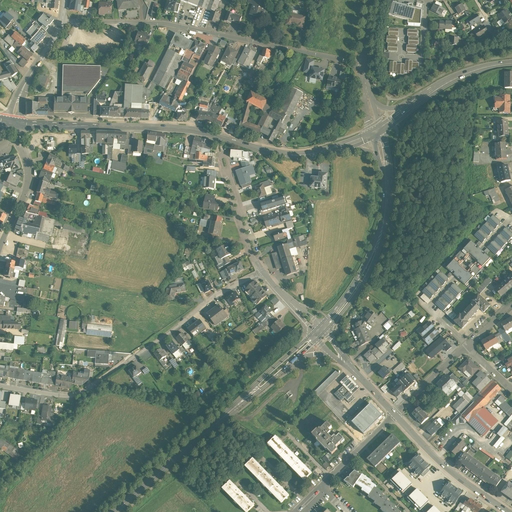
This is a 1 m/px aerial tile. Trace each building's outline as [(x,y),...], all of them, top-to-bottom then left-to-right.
[(70,0),(69,11),(79,12),(80,6),(79,6),(79,5),(80,0),(70,0)] [(137,0),(119,0),(120,2),(117,2),(118,10),(124,9),(124,8),(133,6),(133,8),(138,7),(137,0)] [(180,5),(173,3),(173,2),(167,0),(165,11),(174,13),(174,12),(178,13),(180,5)] [(200,0),(198,7),(207,10),(210,0),(200,0)] [(219,1),(215,0),(210,0),(207,10),(212,12),(215,13),(219,1)] [(256,1),(255,1),(254,5),(251,14),(262,17),(266,5),(256,1)] [(421,24),(422,10),(412,7),(412,4),(409,4),(408,6),(392,2),(389,14),(393,15),(392,16),(408,21),(408,23),(421,24)] [(110,4),(99,4),(99,7),(98,8),(98,9),(99,11),(99,14),(100,15),(102,15),(103,14),(110,14),(110,4)] [(444,9),(434,4),(431,11),(441,16),(444,9)] [(466,10),(462,4),(455,9),(459,15),(466,10)] [(510,19),(505,11),(500,15),(505,23),(510,19)] [(215,13),(212,12),(208,21),(217,24),(220,15),(215,13)] [(242,17),(228,12),(224,21),(231,24),(232,22),(239,24),(242,17)] [(13,20),(6,13),(2,17),(6,20),(6,21),(9,23),(13,20)] [(297,16),(288,14),(286,25),(291,26),(292,22),(298,24),(297,27),(302,28),(305,18),(297,16)] [(49,20),(43,15),(38,20),(43,25),(46,28),(48,25),(49,25),(53,20),(51,18),(49,20)] [(476,15),(468,20),(472,25),(480,20),(476,15)] [(6,20),(2,17),(0,19),(0,22),(5,29),(10,23),(9,23),(6,21),(6,20)] [(41,28),(34,22),(32,25),(33,26),(39,31),(41,28)] [(247,25),(241,23),(238,32),(244,34),(247,25)] [(39,31),(33,26),(26,33),(32,39),(39,31)] [(484,26),(474,32),(478,39),(487,33),(484,26)] [(495,30),(488,34),(492,40),(498,36),(495,30)] [(46,37),(39,31),(32,39),(30,41),(36,47),(46,37)] [(26,42),(16,32),(11,38),(16,42),(21,47),(21,46),(26,42)] [(147,35),(142,32),(141,34),(137,33),(134,41),(143,44),(145,40),(147,35)] [(192,41),(176,33),(170,43),(171,44),(158,69),(173,77),(183,58),(187,50),(192,41)] [(417,38),(410,37),(410,46),(417,46),(418,38),(417,38)] [(460,40),(454,39),(452,39),(452,37),(450,37),(449,38),(449,46),(452,47),(452,45),(460,46),(460,40)] [(36,47),(30,41),(28,43),(30,44),(27,47),(33,53),(37,48),(36,47)] [(195,41),(194,43),(191,42),(187,50),(194,53),(200,56),(205,46),(202,45),(202,44),(198,42),(198,43),(195,41)] [(16,42),(12,46),(18,52),(18,53),(27,61),(32,56),(21,46),(21,47),(16,42)] [(396,44),(389,44),(388,52),(396,52),(397,44),(396,44)] [(212,47),(211,47),(209,52),(204,63),(212,67),(219,51),(212,47)] [(238,52),(228,47),(221,61),(231,66),(232,64),(234,58),(238,52)] [(194,53),(187,50),(183,58),(190,61),(194,53)] [(242,57),(238,64),(239,64),(240,62),(248,67),(247,68),(247,69),(255,53),(251,51),(250,52),(245,50),(242,57)] [(271,51),(263,50),(262,57),(261,58),(264,58),(269,59),(271,51)] [(237,59),(234,65),(237,67),(239,64),(238,64),(242,57),(239,55),(237,59)] [(146,64),(144,63),(136,77),(143,82),(154,63),(149,60),(146,64)] [(305,73),(312,74),(314,62),(307,60),(305,73)] [(195,67),(184,62),(176,79),(183,82),(186,84),(187,82),(195,67)] [(267,67),(261,64),(257,62),(254,68),(264,72),(267,67)] [(413,62),(405,62),(405,66),(404,71),(412,71),(412,69),(413,63),(413,62)] [(17,73),(12,65),(6,68),(9,72),(4,73),(7,78),(11,76),(17,73)] [(405,66),(397,65),(396,73),(396,74),(404,74),(404,71),(405,66)] [(100,67),(62,66),(61,98),(87,99),(87,96),(100,80),(100,67)] [(324,70),(313,68),(312,74),(311,78),(322,80),(324,70)] [(173,77),(158,69),(151,82),(156,84),(167,90),(173,77)] [(45,77),(40,75),(36,86),(41,88),(43,82),(46,83),(47,78),(45,77)] [(341,80),(333,78),(333,77),(329,76),(326,87),(339,90),(341,80)] [(132,93),(131,110),(134,109),(134,104),(144,104),(156,84),(151,82),(147,90),(143,88),(132,87),(132,93)] [(177,102),(175,106),(178,108),(190,83),(187,82),(186,84),(183,82),(174,100),(177,102)] [(278,132),(277,133),(280,134),(282,135),(303,93),(292,87),(292,89),(280,112),(286,115),(282,123),(278,132)] [(165,94),(162,92),(157,102),(160,104),(162,100),(165,94)] [(267,101),(251,92),(247,102),(251,105),(262,110),(267,101)] [(118,93),(115,93),(110,105),(113,106),(117,96),(118,93)] [(101,96),(96,96),(96,100),(94,99),(93,110),(97,110),(98,110),(99,103),(101,103),(105,103),(105,102),(106,97),(105,96),(105,97),(101,97),(101,96)] [(510,97),(499,97),(499,98),(495,98),(495,109),(499,109),(499,114),(510,114),(510,97)] [(61,99),(49,99),(49,103),(49,111),(47,111),(47,116),(54,116),(54,112),(68,112),(68,114),(74,114),(74,112),(87,113),(87,99),(61,98),(61,99)] [(170,104),(162,100),(160,104),(176,112),(178,108),(175,106),(170,104)] [(271,103),(267,101),(262,110),(265,112),(266,113),(270,107),(271,103)] [(251,105),(247,102),(239,127),(244,128),(246,123),(251,105)] [(38,104),(26,103),(26,116),(39,116),(39,110),(39,105),(38,105),(38,104)] [(219,106),(214,103),(210,110),(215,112),(219,106)] [(218,116),(219,116),(220,115),(221,112),(222,111),(223,107),(219,105),(219,106),(215,112),(214,114),(218,116)] [(119,108),(115,108),(115,109),(109,109),(108,117),(124,118),(124,110),(119,110),(119,108)] [(280,112),(273,108),(269,114),(268,116),(273,118),(277,121),(282,123),(286,115),(280,112)] [(109,109),(101,109),(100,110),(100,116),(100,117),(108,117),(109,109)] [(141,110),(134,109),(131,110),(124,110),(124,118),(140,118),(141,110)] [(199,112),(198,112),(198,114),(196,114),(195,116),(197,117),(196,120),(205,121),(206,114),(199,112)] [(265,112),(258,126),(262,128),(268,116),(269,114),(266,113),(265,112)] [(208,114),(206,114),(205,121),(211,122),(214,115),(208,114)] [(226,118),(220,115),(219,116),(215,124),(221,127),(226,118)] [(262,128),(260,132),(268,136),(269,136),(272,132),(267,130),(273,118),(268,116),(262,128)] [(226,119),(222,127),(226,129),(230,121),(226,119)] [(226,129),(231,131),(232,127),(235,128),(236,127),(236,126),(236,123),(235,123),(230,121),(226,129)] [(282,123),(277,121),(273,130),(278,132),(282,123)] [(507,121),(498,122),(499,138),(508,137),(507,121)] [(255,127),(246,123),(244,128),(253,131),(255,127)] [(272,132),(269,136),(268,136),(266,140),(273,143),(273,142),(276,135),(277,133),(278,132),(273,130),(272,132)] [(89,132),(81,132),(81,139),(85,139),(85,140),(89,140),(89,139),(89,132)] [(126,133),(114,132),(113,139),(113,141),(117,141),(121,142),(125,142),(126,139),(126,133)] [(157,134),(148,133),(147,141),(156,142),(157,134)] [(165,135),(157,134),(156,142),(156,146),(164,147),(165,135)] [(213,142),(203,140),(201,147),(204,148),(211,150),(213,142)] [(142,142),(134,142),(133,146),(133,152),(134,153),(140,153),(142,142)] [(505,143),(495,144),(496,152),(506,151),(505,143)] [(196,145),(193,145),(192,148),(190,153),(193,154),(196,154),(196,153),(201,153),(210,153),(211,150),(204,148),(201,147),(196,145)] [(248,153),(243,153),(244,152),(231,150),(230,157),(240,158),(247,159),(248,153)] [(506,151),(496,152),(496,160),(506,159),(506,151)] [(57,158),(50,155),(46,163),(53,167),(56,161),(57,158)] [(122,155),(120,163),(112,161),(111,169),(125,173),(127,156),(122,155)] [(16,157),(0,162),(0,165),(2,170),(13,166),(13,169),(19,167),(16,157)] [(46,163),(43,168),(43,170),(52,173),(54,167),(53,167),(46,163)] [(243,169),(236,171),(241,186),(241,185),(250,183),(247,174),(254,172),(252,166),(249,167),(243,169)] [(270,166),(265,168),(268,174),(273,172),(270,166)] [(507,166),(498,168),(501,183),(510,181),(507,166)] [(52,173),(43,170),(40,178),(41,178),(48,181),(52,173)] [(14,175),(11,174),(7,182),(6,182),(10,184),(16,186),(20,178),(15,176),(14,175)] [(319,174),(319,179),(312,178),(311,187),(325,189),(327,174),(319,174)] [(211,177),(207,177),(205,176),(204,188),(214,189),(215,177),(211,177)] [(39,181),(36,192),(38,193),(36,197),(42,198),(43,195),(48,196),(50,190),(45,189),(47,184),(39,181)] [(263,185),(255,188),(259,198),(266,196),(263,185)] [(499,201),(493,189),(488,191),(494,204),(499,201)] [(214,199),(205,198),(204,202),(205,202),(203,208),(216,211),(217,207),(218,207),(218,203),(218,202),(216,202),(215,202),(215,204),(213,203),(214,199)] [(283,198),(274,201),(276,208),(280,207),(286,205),(283,198)] [(269,202),(261,204),(263,212),(276,208),(274,201),(273,200),(269,202)] [(32,206),(26,204),(22,212),(29,215),(30,211),(32,206)] [(282,213),(275,215),(277,220),(281,218),(282,222),(290,220),(290,217),(289,215),(288,214),(287,212),(291,211),(287,212),(282,213)] [(275,215),(267,218),(270,226),(274,225),(274,227),(278,225),(277,220),(275,215)] [(478,232),(474,236),(482,244),(484,242),(484,241),(488,236),(489,237),(490,235),(490,234),(494,230),(495,230),(497,228),(496,228),(501,223),(493,215),(487,222),(488,224),(485,227),(484,225),(480,229),(482,230),(479,233),(478,232)] [(26,220),(19,217),(14,231),(22,234),(26,223),(25,223),(26,220)] [(45,218),(38,217),(36,226),(34,233),(36,233),(41,234),(43,227),(45,218)] [(55,221),(45,218),(43,227),(52,229),(53,230),(54,226),(55,221)] [(203,220),(201,219),(199,226),(206,227),(206,225),(210,226),(211,221),(203,220)] [(212,222),(211,221),(210,226),(208,234),(218,236),(221,224),(212,222)] [(82,227),(64,222),(62,228),(62,230),(81,234),(82,227)] [(33,225),(26,223),(22,234),(21,237),(27,238),(27,234),(36,236),(36,233),(34,233),(36,226),(33,225)] [(52,229),(43,227),(41,234),(49,236),(51,236),(53,230),(52,229)] [(489,246),(487,248),(495,255),(499,252),(497,251),(500,248),(501,249),(505,245),(504,244),(507,241),(508,242),(511,237),(511,233),(506,228),(502,233),(501,232),(499,234),(500,235),(495,240),(495,239),(493,241),(494,241),(489,246)] [(282,231),(273,234),(275,241),(284,238),(283,235),(282,231)] [(41,234),(36,233),(36,236),(35,240),(48,243),(49,236),(41,234)] [(304,235),(288,240),(289,244),(292,243),(294,248),(295,248),(307,244),(304,235)] [(466,287),(491,259),(480,250),(470,241),(445,268),(456,277),(466,287)] [(225,245),(217,250),(220,255),(219,255),(220,257),(216,259),(219,264),(217,265),(219,268),(230,262),(229,260),(226,261),(225,258),(231,254),(228,249),(229,249),(229,248),(227,248),(225,245)] [(287,245),(278,248),(279,253),(282,261),(291,258),(289,250),(287,245)] [(25,250),(18,248),(16,256),(23,258),(24,258),(24,254),(25,250)] [(294,248),(289,250),(291,258),(292,258),(294,257),(297,256),(295,248),(294,248)] [(279,253),(273,255),(277,269),(284,267),(282,261),(279,253)] [(291,258),(282,261),(284,267),(286,275),(296,272),(292,258),(291,258)] [(14,267),(22,269),(24,261),(13,259),(13,262),(15,263),(14,267)] [(13,262),(7,261),(5,268),(13,270),(14,267),(15,263),(13,262)] [(240,262),(232,266),(234,269),(236,273),(243,269),(240,262)] [(13,270),(5,268),(4,276),(7,277),(7,278),(9,279),(10,277),(12,278),(12,277),(14,278),(15,274),(13,273),(13,270)] [(425,288),(422,292),(430,299),(432,298),(432,297),(436,293),(438,291),(442,286),(443,286),(444,284),(449,279),(441,272),(434,278),(436,280),(433,283),(431,281),(428,285),(430,286),(427,290),(425,288)] [(511,275),(495,290),(494,290),(501,297),(504,294),(504,295),(506,293),(506,292),(511,287),(511,275)] [(206,283),(201,285),(205,293),(213,289),(209,282),(206,283)] [(261,289),(255,282),(245,291),(252,298),(261,290),(261,289)] [(484,282),(476,290),(480,294),(488,286),(484,282)] [(184,283),(172,285),(169,291),(167,290),(165,298),(173,300),(175,293),(185,291),(184,283)] [(205,292),(200,283),(197,285),(201,294),(205,292)] [(437,302),(435,304),(443,312),(447,308),(445,307),(448,304),(449,305),(453,301),(451,300),(454,297),(456,298),(462,291),(454,284),(449,289),(447,291),(448,291),(443,296),(443,295),(441,297),(442,298),(437,302)] [(261,290),(252,298),(251,298),(257,305),(266,296),(261,290)] [(236,292),(229,296),(229,297),(231,301),(232,303),(240,299),(236,292)] [(473,303),(461,316),(460,315),(454,321),(462,329),(468,323),(467,322),(480,308),(484,312),(490,306),(478,295),(472,302),(473,303)] [(223,311),(218,306),(207,315),(211,320),(216,326),(227,317),(223,311)] [(271,312),(266,306),(259,312),(265,318),(270,313),(271,312)] [(368,312),(361,322),(354,324),(357,329),(355,330),(361,346),(371,342),(364,327),(367,323),(371,326),(378,317),(371,312),(372,311),(369,309),(368,312)] [(265,318),(259,312),(257,314),(264,322),(267,321),(267,320),(265,318)] [(278,322),(273,316),(267,320),(267,321),(269,323),(272,327),(278,322)] [(200,320),(188,329),(194,337),(206,328),(200,320)] [(285,327),(279,320),(278,322),(272,327),(271,328),(274,330),(277,334),(285,327)] [(511,328),(507,320),(501,324),(503,327),(502,328),(504,331),(505,330),(505,332),(506,332),(511,328)] [(264,322),(252,331),(255,335),(265,327),(264,327),(269,323),(267,321),(264,322)] [(67,323),(60,322),(56,346),(63,347),(67,323)] [(423,329),(419,333),(421,335),(422,334),(424,336),(423,337),(425,339),(424,340),(426,342),(427,343),(431,339),(438,333),(433,328),(434,327),(430,322),(423,329)] [(112,327),(87,324),(87,329),(86,334),(111,337),(112,327)] [(504,331),(502,328),(498,330),(500,333),(502,337),(502,338),(503,339),(504,341),(505,343),(511,340),(506,332),(505,332),(505,330),(504,331)] [(185,337),(183,334),(177,338),(183,346),(189,341),(190,340),(186,336),(185,337)] [(493,335),(487,339),(492,346),(498,343),(497,342),(498,341),(495,336),(494,336),(493,335)] [(24,338),(15,337),(14,344),(23,345),(24,338)] [(442,337),(425,352),(431,358),(436,354),(435,353),(442,347),(446,352),(451,348),(442,337)] [(492,346),(487,339),(481,342),(486,350),(492,346)] [(382,340),(376,346),(377,347),(384,354),(387,351),(385,349),(388,347),(382,340)] [(189,341),(183,346),(186,349),(192,345),(189,341)] [(173,342),(167,347),(173,355),(174,355),(173,354),(175,352),(176,353),(178,352),(179,351),(177,348),(173,342)] [(377,347),(372,352),(371,351),(364,357),(370,363),(376,358),(378,359),(384,354),(377,347)] [(167,356),(161,349),(154,354),(159,362),(162,360),(167,356)] [(103,355),(95,354),(94,364),(108,365),(108,355),(103,355)] [(478,369),(468,359),(459,369),(463,373),(466,370),(472,376),(478,369)] [(401,362),(392,371),(396,375),(405,367),(401,362)] [(140,373),(136,367),(129,372),(134,378),(140,373)] [(384,367),(378,373),(383,379),(389,373),(392,371),(389,368),(387,371),(384,367)] [(2,369),(0,368),(0,376),(7,378),(7,377),(9,369),(2,368),(2,369)] [(18,371),(14,370),(13,378),(13,379),(23,380),(25,370),(18,369),(18,371)] [(336,371),(314,392),(318,396),(340,375),(336,371)] [(40,373),(34,372),(34,374),(30,373),(29,381),(29,382),(39,383),(40,373)] [(48,374),(40,373),(39,383),(50,385),(51,377),(47,376),(48,374)] [(80,375),(73,373),(72,379),(71,383),(82,386),(83,379),(84,377),(83,377),(80,376),(80,375)] [(409,373),(407,375),(413,382),(415,380),(409,373)] [(396,383),(397,385),(403,391),(404,392),(414,383),(413,382),(407,375),(406,374),(396,383)] [(459,380),(453,374),(449,377),(455,384),(459,380)] [(490,381),(483,374),(479,378),(474,382),(478,386),(476,388),(480,391),(490,381)] [(343,386),(352,395),(360,388),(348,375),(340,383),(343,386)] [(449,377),(447,375),(437,385),(445,393),(455,384),(449,377)] [(65,379),(61,379),(60,387),(70,389),(71,383),(72,379),(65,378),(65,379)] [(491,380),(490,381),(480,391),(478,393),(481,395),(491,385),(494,382),(491,380)] [(501,389),(494,382),(491,385),(498,392),(501,389)] [(381,389),(385,393),(389,389),(385,385),(381,389)] [(403,391),(397,385),(391,391),(396,397),(403,392),(403,391)] [(491,385),(481,395),(488,402),(498,392),(491,385)] [(350,393),(343,386),(338,391),(344,398),(350,393)] [(344,398),(338,391),(334,394),(341,401),(344,398)] [(465,395),(471,400),(473,398),(467,392),(465,395)] [(350,393),(344,398),(349,403),(355,398),(352,395),(350,393)] [(473,398),(471,400),(474,402),(481,409),(482,409),(488,402),(481,395),(478,393),(473,398)] [(471,400),(465,395),(462,397),(468,403),(471,400)] [(19,397),(11,396),(9,405),(17,406),(18,407),(19,401),(19,399),(19,397)] [(505,400),(501,396),(495,402),(499,407),(505,400)] [(462,397),(453,407),(459,413),(468,403),(462,397)] [(37,401),(25,399),(24,408),(28,409),(28,410),(31,411),(31,410),(35,410),(37,401)] [(443,407),(437,400),(433,404),(439,411),(443,407)] [(468,403),(459,413),(461,415),(474,402),(471,400),(468,403)] [(474,402),(461,415),(463,417),(466,421),(468,423),(481,409),(474,402)] [(352,423),(364,435),(382,417),(370,404),(352,423)] [(51,408),(44,406),(42,417),(41,420),(42,420),(54,423),(56,415),(50,414),(51,408)] [(419,408),(412,414),(421,424),(428,418),(419,408)] [(481,409),(468,423),(483,437),(496,423),(482,409),(481,409)] [(320,423),(308,410),(295,423),(301,429),(306,424),(312,430),(314,428),(316,430),(317,429),(318,430),(320,429),(317,426),(320,423)] [(461,415),(459,413),(451,421),(452,421),(456,425),(458,422),(460,423),(464,423),(466,421),(463,417),(461,415)] [(436,420),(432,424),(432,423),(426,429),(432,436),(442,427),(436,420)] [(321,430),(319,431),(318,430),(317,429),(316,430),(312,435),(332,455),(337,449),(335,448),(344,440),(339,435),(336,438),(334,436),(333,438),(329,434),(331,432),(329,430),(332,427),(327,423),(321,430)] [(497,434),(501,437),(507,430),(503,427),(497,434)] [(392,435),(367,459),(375,467),(400,443),(392,435)] [(311,473),(275,436),(268,444),(304,481),(311,473)] [(1,437),(0,438),(0,447),(16,460),(22,452),(1,437)] [(493,447),(496,449),(504,439),(501,437),(493,447)] [(459,439),(449,450),(455,455),(465,445),(465,444),(459,439)] [(487,482),(488,483),(493,475),(464,454),(459,461),(466,467),(465,468),(486,483),(487,482)] [(429,467),(418,456),(409,465),(420,476),(421,474),(427,469),(429,467)] [(288,495),(252,459),(245,466),(281,503),(288,495)] [(430,471),(427,469),(421,474),(424,477),(430,471)] [(354,471),(349,476),(350,476),(348,478),(344,481),(353,488),(355,484),(361,476),(354,471)] [(401,492),(403,494),(404,493),(411,486),(412,485),(399,472),(398,473),(393,478),(390,481),(401,492)] [(376,486),(370,482),(370,481),(362,475),(361,476),(355,484),(362,489),(361,491),(369,496),(375,488),(376,486)] [(501,480),(493,475),(488,483),(495,488),(501,480)] [(247,511),(254,506),(230,481),(222,489),(244,511),(247,511)] [(462,493),(448,483),(440,494),(454,504),(462,493)] [(511,485),(508,483),(501,493),(510,499),(511,496),(511,485)] [(415,490),(411,486),(404,493),(408,497),(415,490)] [(383,494),(375,488),(369,496),(368,497),(375,502),(374,504),(381,509),(387,501),(388,499),(382,495),(383,494)] [(408,497),(407,498),(420,511),(428,503),(429,502),(416,489),(408,497)] [(476,503),(468,498),(463,505),(466,506),(465,507),(468,509),(469,508),(470,509),(469,510),(471,511),(471,510),(476,503)] [(396,507),(387,501),(381,509),(380,510),(382,511),(400,511),(395,508),(396,507)] [(427,511),(432,507),(428,503),(421,510),(422,511),(427,511)] [(478,511),(482,507),(476,503),(471,510),(474,511),(473,511),(478,511)]
